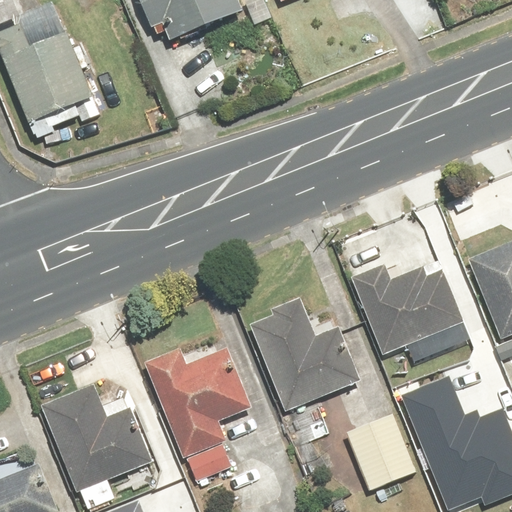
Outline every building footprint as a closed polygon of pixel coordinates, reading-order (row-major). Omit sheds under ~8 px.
[(141,0),(151,25),(166,19),(173,36),(248,7),(245,0),(141,0)] [(0,23),(0,37),(29,118),(98,93),(74,26),(33,41),(24,15),(0,23)] [(511,242),(474,256),(505,339),(511,336),(511,242)] [(422,262),(397,273),(391,259),(353,275),(387,356),(475,319),(452,265),(428,275),(422,262)] [(321,337),(304,298),(250,321),(288,411),(363,379),(342,328),(321,337)] [(186,346),(148,363),(201,483),(242,465),(222,421),(252,407),(225,346),(193,360),(186,346)] [(454,375),(404,395),(448,504),(466,496),(472,511),(487,511),(511,502),(511,422),(506,407),(472,420),(454,375)] [(94,508),(122,497),(115,479),(158,462),(136,408),(115,417),(101,382),(46,405),(82,493),(87,491),(94,508)] [(400,413),(352,432),(374,490),(422,471),(400,413)] [(0,478),(0,511),(64,511),(66,511),(45,462),(1,480),(0,478)] [(149,511),(145,499),(112,511),(149,511)]
